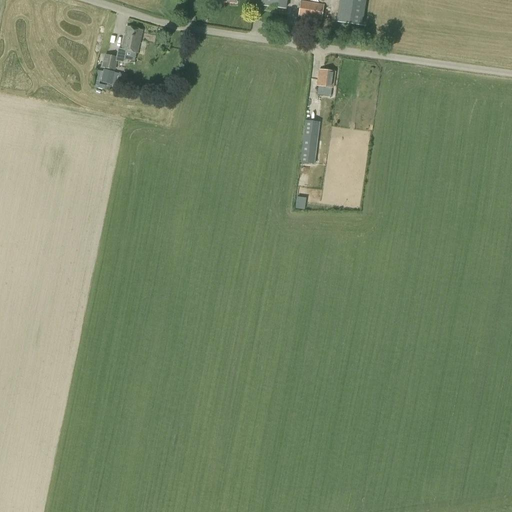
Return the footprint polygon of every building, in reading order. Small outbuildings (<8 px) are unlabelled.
[(284,9),(285,0),(261,0),(260,6),(284,9)] [(321,20),(323,5),(301,1),(298,17),(321,20)] [(137,54),(142,30),(125,26),(120,50),(137,54)] [(115,71),(117,57),(104,55),(102,68),(115,71)] [(114,72),(103,70),(101,82),(112,85),(114,72)] [(333,88),(335,72),(318,70),(316,86),(333,88)] [(304,121),(301,152),(315,154),(319,122),(304,121)]
